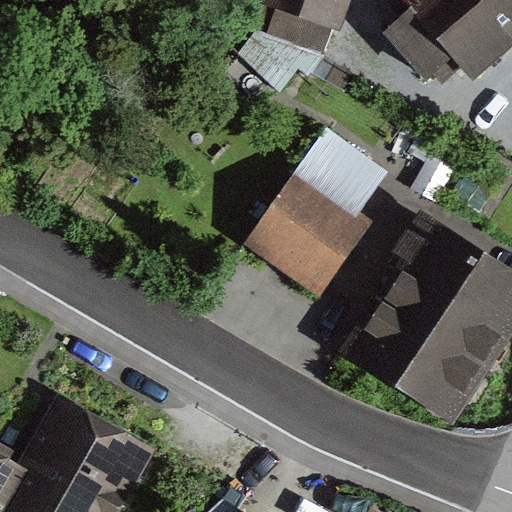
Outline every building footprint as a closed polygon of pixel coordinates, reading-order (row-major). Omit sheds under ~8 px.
[(355,0),(266,0),(265,3),(343,32),(355,0)] [(511,0),(406,0),(400,5),(466,81),(511,40),(511,0)] [(384,179),(321,134),(240,247),(315,300),(366,229),(354,220),(384,179)] [(511,341),(511,276),(421,221),(337,358),(457,431),(511,341)] [(17,468),(0,458),(0,511),(128,511),(160,457),(57,398),(17,468)]
